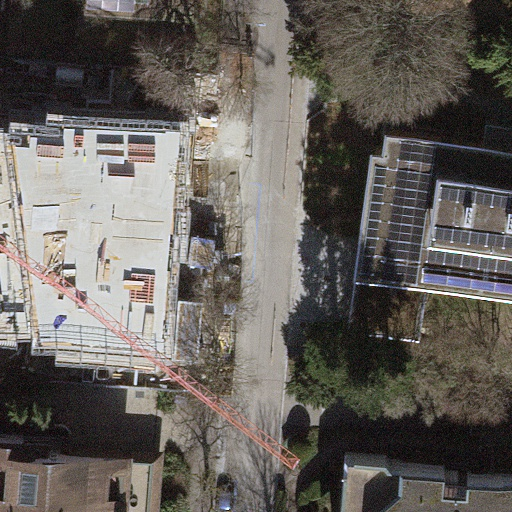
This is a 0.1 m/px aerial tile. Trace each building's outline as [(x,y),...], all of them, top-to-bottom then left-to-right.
[(168,353),(183,135),(67,128),(67,137),(15,134),(12,144),(0,143),(0,324),(39,325),(40,340),(168,353)] [(511,146),(393,129),(376,245),(386,247),(386,253),(414,257),(414,252),(433,255),(511,266),(511,146)] [(420,337),(433,255),(414,252),(414,257),(386,253),(386,247),(376,245),(367,244),(354,328),(420,337)] [(0,511),(148,511),(154,459),(20,445),(21,429),(0,426),(0,511)] [(386,454),(344,452),(339,511),(511,511),(511,472),(445,469),(446,462),(386,458),(386,454)]
